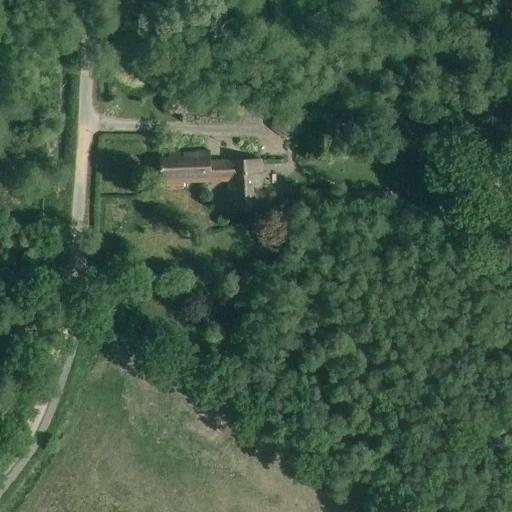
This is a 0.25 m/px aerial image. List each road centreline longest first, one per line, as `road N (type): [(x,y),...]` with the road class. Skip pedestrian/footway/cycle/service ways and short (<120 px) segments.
road 1 (track): [(0,463),(34,414),(63,322),(76,237)]
road 2 (unclassified): [(76,237),(86,0)]
